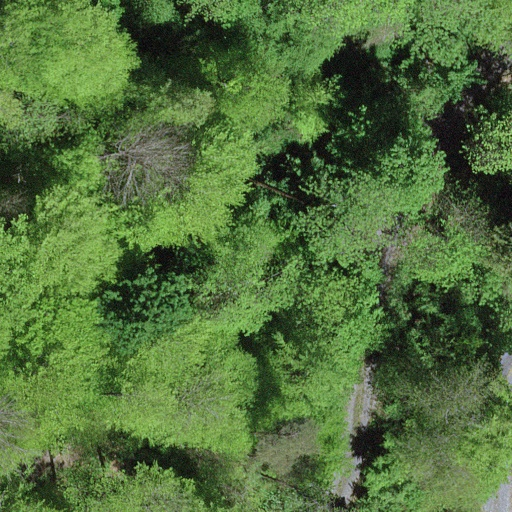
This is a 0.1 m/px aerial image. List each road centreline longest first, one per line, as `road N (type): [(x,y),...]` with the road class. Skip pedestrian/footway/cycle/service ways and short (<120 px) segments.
road 1 (track): [(511,71),(465,119),(401,217),(347,474),(321,511)]
road 2 (track): [(511,385),(501,511)]
